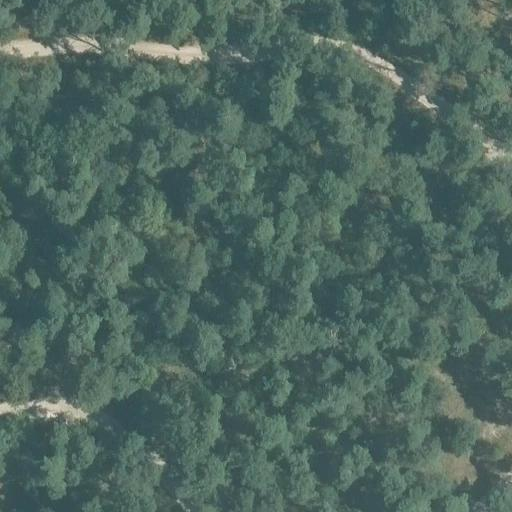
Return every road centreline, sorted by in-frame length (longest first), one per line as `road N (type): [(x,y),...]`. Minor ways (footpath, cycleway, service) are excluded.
road 1 (track): [(0,52),(117,47),(236,56),(315,45),(343,51),(431,96),(511,170)]
road 2 (track): [(0,408),(96,417),(141,450),(193,511)]
